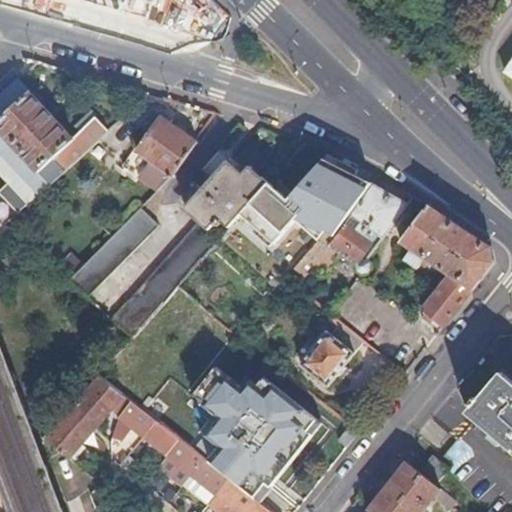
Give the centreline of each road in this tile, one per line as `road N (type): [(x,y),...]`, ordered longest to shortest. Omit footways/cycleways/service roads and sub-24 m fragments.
road 1 (residential): [(0,20),(366,120)]
road 2 (residential): [(332,511),(511,290)]
road 3 (primary): [(366,120),(511,239)]
road 4 (primary): [(511,193),(379,60)]
road 5 (primary): [(247,0),(366,120)]
